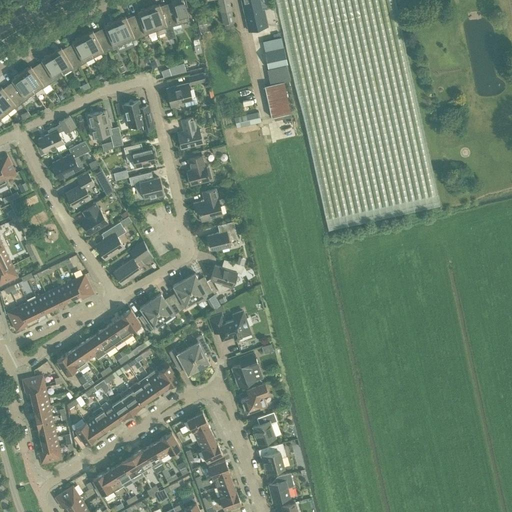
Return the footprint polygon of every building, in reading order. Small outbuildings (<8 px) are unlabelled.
[(165,3),(172,25),(180,23),(180,20),(188,18),(185,6),(187,5),(185,0),(170,0),(171,1),(165,3)] [(229,0),(218,0),(222,23),(222,24),(234,22),(229,0)] [(241,0),(248,30),(268,25),(261,0),(241,0)] [(276,0),(287,46),(296,36),(294,36),(286,0),(276,0)] [(159,3),(148,6),(155,28),(157,34),(165,31),(167,39),(176,36),(172,25),(165,3),(159,5),(159,3)] [(131,15),(140,36),(148,33),(147,31),(155,28),(148,6),(136,10),(137,13),(131,15)] [(140,36),(131,15),(126,17),(125,15),(114,19),(123,40),(131,37),(132,39),(140,36)] [(208,16),(197,19),(200,33),(211,31),(208,16)] [(99,29),(108,49),(116,46),(115,44),(123,40),(114,19),(103,24),(104,26),(99,29)] [(82,35),(92,55),(100,51),(101,53),(108,49),(99,29),(93,31),(92,29),(82,35)] [(67,45),(78,65),(86,61),(85,59),(92,55),(82,35),(71,40),(72,42),(67,45)] [(50,52),(62,72),(69,67),(71,69),(78,65),(67,45),(62,48),(60,46),(50,52)] [(36,63),(49,83),(56,78),(55,76),(62,72),(50,52),(40,58),(41,60),(36,63)] [(49,83),(36,63),(31,67),(30,65),(20,71),(34,90),(40,85),(42,87),(49,83)] [(7,84),(21,102),(28,97),(27,95),(34,90),(20,71),(11,78),(12,80),(7,84)] [(190,83),(204,79),(202,72),(188,75),(190,83)] [(194,96),(191,97),(187,82),(166,87),(171,105),(178,103),(177,101),(184,99),(185,105),(196,102),(194,96)] [(279,83),(262,87),(269,117),(286,113),(279,83)] [(21,102),(7,84),(2,87),(1,86),(0,86),(0,103),(6,111),(13,106),(14,107),(21,102)] [(145,128),(154,126),(149,109),(141,111),(138,99),(133,100),(130,99),(128,102),(123,103),(125,111),(123,114),(126,115),(128,125),(144,121),(145,128)] [(110,125),(109,118),(107,118),(105,109),(87,114),(93,137),(109,133),(113,145),(122,143),(118,125),(109,127),(109,125),(110,125)] [(259,112),(232,117),(235,129),(261,124),(259,112)] [(65,131),(75,125),(69,115),(59,121),(60,123),(47,129),(49,132),(38,137),(44,151),(51,147),(53,148),(55,147),(55,145),(63,142),(58,131),(63,129),(65,131)] [(181,147),(202,142),(198,126),(196,127),(193,116),(181,118),(184,130),(177,131),(181,147)] [(74,157),(90,149),(84,139),(68,147),(71,153),(52,162),(54,166),(52,167),(56,174),(57,173),(59,177),(79,168),(74,157)] [(135,166),(155,161),(151,147),(142,149),(141,142),(123,146),(127,161),(133,160),(135,166)] [(0,168),(5,179),(16,173),(7,154),(0,157),(0,168)] [(190,183),(209,179),(205,165),(204,165),(201,154),(188,158),(191,168),(187,169),(190,183)] [(327,221),(410,204),(406,185),(403,185),(398,162),(389,177),(387,169),(381,170),(381,168),(377,175),(375,168),(363,170),(358,167),(353,175),(354,180),(349,177),(350,181),(340,183),(341,188),(338,192),(332,164),(328,170),(329,177),(332,177),(334,185),(317,175),(327,221)] [(96,172),(107,193),(113,189),(102,169),(96,172)] [(87,186),(94,183),(88,171),(77,177),(80,184),(65,192),(71,203),(73,203),(75,205),(90,196),(86,189),(87,186)] [(163,194),(159,176),(149,179),(147,171),(129,176),(131,184),(134,183),(136,188),(137,195),(142,197),(144,197),(155,194),(155,196),(163,194)] [(436,179),(421,181),(423,196),(438,194),(436,179)] [(0,187),(0,194),(0,196),(11,192),(8,184),(0,187)] [(209,216),(222,213),(215,187),(202,191),(204,197),(205,197),(206,199),(193,202),(195,211),(199,210),(202,220),(210,218),(209,216)] [(89,233),(108,221),(99,208),(95,202),(82,210),(86,216),(81,219),(89,233)] [(124,224),(131,220),(128,214),(121,218),(124,224)] [(117,235),(126,230),(119,220),(102,232),(105,237),(104,238),(104,240),(104,241),(97,246),(105,258),(124,246),(117,235)] [(228,239),(237,237),(233,220),(217,224),(219,232),(207,234),(211,248),(215,247),(216,249),(230,245),(228,239)] [(135,261),(137,260),(149,251),(143,239),(129,249),(134,256),(113,270),(122,282),(141,269),(135,261)] [(8,255),(0,258),(0,271),(13,265),(8,255)] [(241,272),(243,264),(228,259),(226,267),(215,264),(210,278),(214,279),(214,281),(220,292),(228,287),(229,286),(231,287),(236,271),(241,272)] [(0,271),(0,283),(18,275),(13,265),(0,271)] [(184,278),(195,299),(206,293),(206,294),(212,290),(205,277),(199,280),(195,272),(184,278)] [(82,292),(80,293),(82,297),(94,292),(84,273),(74,277),(82,292)] [(72,297),(80,293),(82,292),(74,277),(65,282),(72,297)] [(195,299),(184,278),(173,284),(177,292),(171,296),(180,309),(185,305),(185,304),(195,299)] [(55,287),(62,302),(72,297),(65,282),(55,287)] [(45,291),(53,306),(62,302),(55,287),(45,291)] [(36,296),(43,311),(53,306),(45,291),(36,296)] [(165,300),(160,292),(150,299),(163,318),(173,312),(174,313),(180,309),(171,296),(165,300)] [(26,301),(33,316),(43,311),(36,296),(26,301)] [(163,318),(150,299),(140,306),(145,314),(140,317),(148,330),(154,326),(153,325),(163,318)] [(33,316),(26,301),(16,305),(24,320),(26,320),(33,316)] [(24,320),(16,305),(7,310),(16,329),(28,324),(26,320),(24,320)] [(130,329),(129,329),(130,330),(141,322),(130,308),(120,315),(120,316),(120,315),(130,329)] [(237,334),(238,334),(239,336),(251,332),(244,309),(233,313),(234,318),(225,321),(222,311),(210,315),(214,330),(222,328),(223,331),(225,330),(226,334),(234,331),(235,333),(236,334),(237,334)] [(112,321),(121,335),(129,329),(130,329),(120,315),(120,316),(112,321)] [(124,339),(121,335),(112,321),(103,327),(115,345),(124,339)] [(94,334),(103,347),(106,351),(115,345),(103,327),(94,334)] [(187,346),(198,367),(209,361),(205,353),(211,350),(202,333),(196,336),(198,341),(187,346)] [(103,347),(94,334),(85,340),(94,353),(103,347)] [(76,346),(85,359),(94,353),(85,340),(76,346)] [(263,353),(274,349),(271,342),(260,346),(263,353)] [(88,363),(85,359),(76,346),(67,352),(77,366),(79,369),(88,363)] [(198,367),(187,346),(177,352),(174,347),(169,351),(178,368),(183,365),(187,373),(198,367)] [(67,352),(67,351),(56,358),(66,373),(77,366),(67,352)] [(262,376),(258,364),(253,351),(238,356),(241,363),(232,366),(238,385),(262,376)] [(149,354),(137,360),(144,374),(156,367),(149,354)] [(169,363),(158,370),(168,384),(168,385),(179,378),(169,363)] [(159,390),(168,385),(168,384),(158,370),(157,368),(148,374),(159,390)] [(29,387),(45,384),(42,373),(22,378),(25,391),(29,390),(29,387)] [(159,390),(148,374),(139,380),(150,397),(159,390)] [(130,386),(142,403),(142,402),(150,397),(139,380),(130,386)] [(261,392),(267,390),(264,382),(248,388),(250,395),(241,398),(246,412),(266,404),(261,392)] [(31,398),(47,394),(45,384),(29,387),(29,390),(31,398)] [(130,386),(120,393),(132,410),(142,403),(130,386)] [(132,410),(120,393),(119,392),(109,398),(112,402),(122,416),(121,417),(122,417),(132,410)] [(47,394),(31,398),(33,408),(50,405),(47,394)] [(113,422),(121,417),(122,416),(112,402),(111,403),(112,403),(103,409),(113,422)] [(50,405),(33,408),(36,419),(52,415),(50,405)] [(101,405),(92,412),(94,415),(104,429),(113,422),(101,405)] [(207,422),(208,422),(202,410),(186,418),(192,430),(192,429),(207,422)] [(270,422),(277,420),(273,410),(256,417),(259,423),(252,425),(256,434),(254,434),(257,442),(275,436),(270,422)] [(52,415),(36,419),(38,429),(54,425),(52,415)] [(104,429),(94,415),(86,421),(95,435),(95,434),(104,429)] [(86,421),(86,420),(75,428),(85,442),(96,435),(95,434),(95,435),(86,421)] [(192,429),(197,439),(212,431),(207,422),(192,429)] [(54,425),(38,429),(41,440),(57,436),(54,425)] [(169,451),(169,452),(180,446),(171,430),(160,437),(160,438),(161,437),(169,451)] [(217,441),(216,441),(212,431),(197,439),(201,448),(202,448),(217,441)] [(41,440),(42,448),(43,450),(59,446),(57,436),(41,440)] [(161,437),(160,438),(152,443),(160,457),(169,452),(169,451),(161,437)] [(202,448),(201,448),(206,460),(223,452),(217,440),(216,441),(217,441),(202,448)] [(281,456),(286,455),(282,441),(267,446),(269,452),(261,454),(265,471),(284,466),(281,456)] [(142,448),(151,463),(153,467),(163,461),(160,457),(152,443),(143,448),(142,448)] [(43,450),(42,448),(38,449),(41,462),(62,457),(59,446),(43,450)] [(145,467),(151,463),(142,448),(143,448),(142,447),(132,454),(144,474),(148,471),(145,467)] [(132,454),(121,460),(121,461),(122,460),(130,475),(130,476),(133,480),(144,474),(132,454)] [(228,469),(229,470),(225,457),(208,464),(212,476),(213,476),(213,475),(228,469)] [(112,466),(121,480),(130,475),(122,460),(121,461),(112,466)] [(112,466),(104,471),(103,472),(114,490),(123,484),(121,480),(112,466)] [(232,480),(229,470),(228,469),(213,475),(213,476),(217,485),(232,480)] [(103,472),(104,471),(103,471),(92,477),(103,496),(114,490),(103,472)] [(287,487),(294,485),(290,471),(277,475),(278,481),(269,483),(273,500),(290,496),(287,487)] [(217,485),(220,495),(236,490),(236,489),(232,480),(217,485)] [(65,502),(79,493),(73,484),(55,495),(62,506),(66,504),(65,502)] [(220,495),(219,495),(224,507),(241,501),(236,489),(236,490),(220,495)] [(71,511),(85,502),(79,493),(65,502),(66,504),(71,511)] [(201,511),(194,496),(183,502),(187,511),(201,511)] [(277,511),(297,511),(295,501),(281,505),(283,511),(277,511)] [(85,502),(71,511),(88,511),(90,511),(85,502)] [(187,511),(183,502),(173,507),(175,511),(187,511)]
